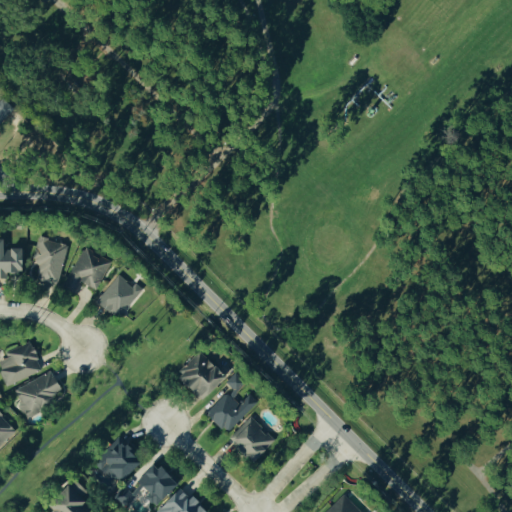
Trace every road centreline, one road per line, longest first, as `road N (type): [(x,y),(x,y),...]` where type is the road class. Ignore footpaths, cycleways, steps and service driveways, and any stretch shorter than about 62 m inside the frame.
road 1 (tertiary): [(425,511),(202,288),(90,202),(0,197)]
road 2 (residential): [(162,425),(251,511)]
